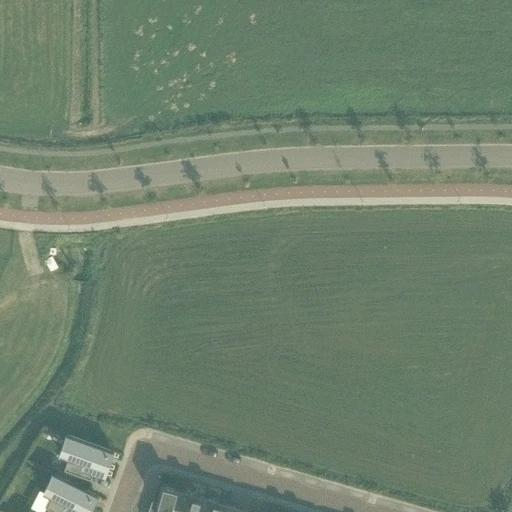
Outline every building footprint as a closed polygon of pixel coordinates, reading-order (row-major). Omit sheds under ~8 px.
[(102,476),(111,451),(65,435),(58,454),(67,457),(62,471),(90,481),(93,472),(102,476)] [(86,511),(95,495),(52,473),(42,492),(51,496),(44,509),(50,511),(86,511)] [(161,486),(156,502),(151,501),(146,511),(179,511),(185,493),(161,486)] [(185,493),(179,511),(200,511),(204,498),(185,493)] [(200,511),(225,511),(227,505),(204,498),(200,511)]
